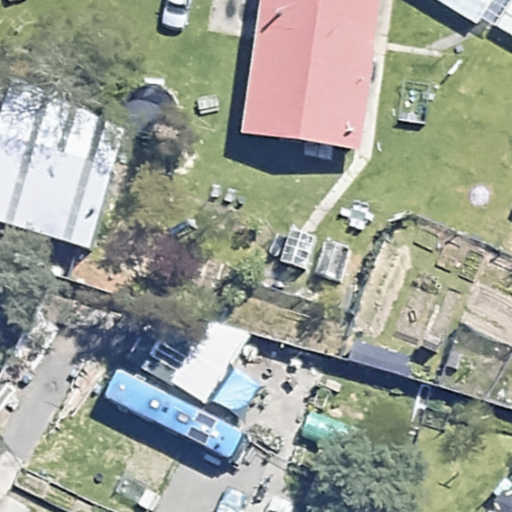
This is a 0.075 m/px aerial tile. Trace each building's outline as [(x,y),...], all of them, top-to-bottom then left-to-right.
[(387,0),(284,0),(270,150),(373,159),(387,0)] [(436,0),(477,24),(491,0),(436,0)] [(511,36),(511,5),(498,28),(511,36)] [(0,114),(0,215),(89,244),(125,132),(6,94),(0,114)] [(308,359),(250,338),(239,369),(297,390),(308,359)]
